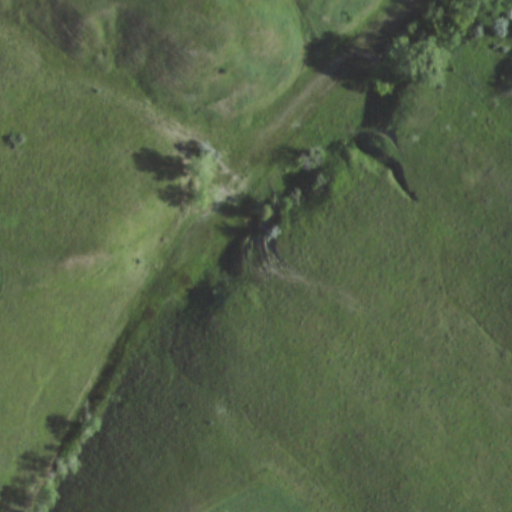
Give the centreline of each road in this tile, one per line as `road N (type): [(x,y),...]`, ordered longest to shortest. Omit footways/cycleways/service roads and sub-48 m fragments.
road 1 (track): [(15,511),(249,167),(425,0)]
road 2 (track): [(511,371),(365,293),(278,266),(264,234),(265,193),(249,167),(77,85),(0,35)]
